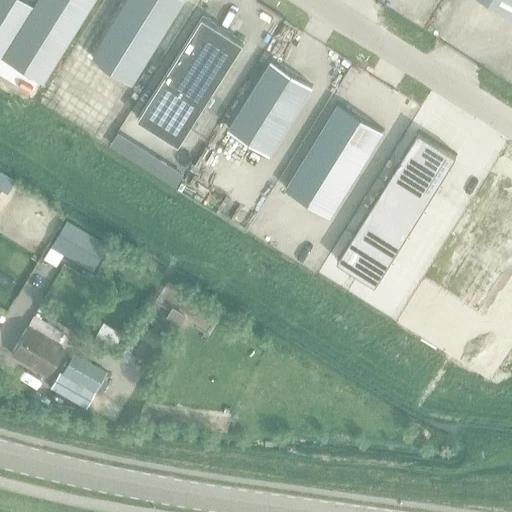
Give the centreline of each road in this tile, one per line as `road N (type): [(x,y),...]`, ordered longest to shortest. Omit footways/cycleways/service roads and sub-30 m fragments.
road 1 (unclassified): [(292,511),(163,493),(0,455)]
road 2 (unclassified): [(511,124),(311,0)]
road 3 (unknown): [(503,119),(374,306)]
